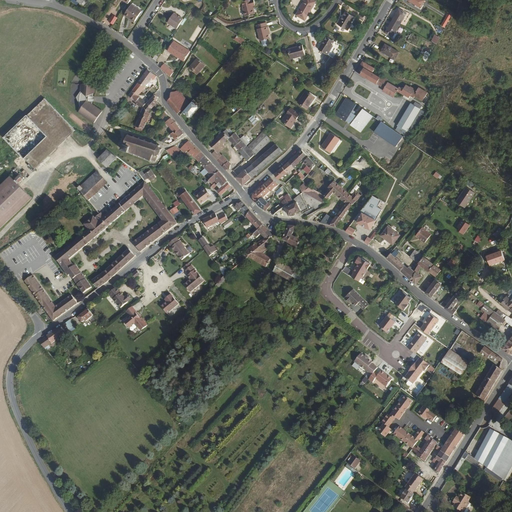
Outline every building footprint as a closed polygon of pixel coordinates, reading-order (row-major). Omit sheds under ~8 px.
[(245,0),(243,1),(244,6),(243,6),(245,16),(255,14),(254,6),(256,5),(255,0),(245,0)] [(312,0),(300,0),(293,12),(302,18),(312,0)] [(133,4),(126,14),(136,21),(143,11),(133,4)] [(393,21),(400,26),(407,14),(399,10),(393,21)] [(177,28),(183,18),(174,12),(167,22),(177,28)] [(355,19),(346,13),(341,21),(340,20),(337,26),(348,32),(351,27),(350,26),(355,19)] [(441,26),(446,28),(452,16),(447,13),(441,26)] [(111,21),(116,25),(120,19),(114,15),(111,21)] [(393,37),(400,26),(393,21),(386,32),(393,37)] [(266,23),(257,25),(260,41),(261,41),(267,39),(270,39),(269,31),(270,31),(269,26),(267,27),(266,23)] [(242,45),(245,40),(237,35),(234,40),(242,45)] [(435,35),(431,41),(437,44),(440,38),(435,35)] [(323,50),(321,53),(328,57),(334,48),(332,47),(334,43),(326,39),(320,48),(323,50)] [(184,61),(190,51),(174,41),(168,51),(184,61)] [(400,52),(386,44),(381,51),(395,59),(400,52)] [(307,57),(305,45),(304,47),(304,45),(289,49),(291,60),(297,59),(307,57)] [(157,58),(162,51),(160,50),(153,59),(156,61),(157,58)] [(426,61),(430,54),(422,50),(418,58),(426,61)] [(203,66),(195,60),(187,69),(195,75),(203,66)] [(375,71),(363,63),(357,74),(376,85),(379,79),(372,75),(375,71)] [(160,68),(170,77),(174,73),(164,64),(160,68)] [(159,79),(148,69),(145,74),(151,79),(156,83),(159,89),(160,87),(159,79)] [(151,79),(145,74),(138,82),(144,87),(151,79)] [(380,80),(379,79),(376,85),(377,86),(379,86),(385,90),(383,93),(394,99),(397,93),(409,100),(410,98),(414,100),(415,99),(423,103),(428,95),(419,90),(417,93),(414,92),(415,91),(411,89),(410,89),(406,87),(404,91),(400,89),(399,91),(388,85),(386,84),(388,81),(384,79),(383,82),(380,80)] [(144,87),(138,82),(132,91),(137,96),(144,87)] [(79,99),(76,102),(79,104),(78,112),(93,123),(100,112),(92,106),(92,102),(94,101),(94,98),(93,98),(93,86),(80,86),(79,92),(79,99)] [(207,95),(202,90),(201,92),(197,96),(204,102),(207,99),(205,97),(207,95)] [(132,91),(128,96),(142,108),(145,103),(137,96),(132,91)] [(173,93),(171,93),(170,98),(167,101),(177,113),(182,110),(184,108),(183,108),(187,103),(178,91),(173,93)] [(317,98),(307,92),(299,103),(309,110),(317,98)] [(157,96),(154,94),(146,104),(151,110),(158,102),(156,100),(158,99),(156,97),(157,96)] [(25,113),(2,135),(13,146),(54,109),(62,115),(45,97),(27,113),(26,113),(25,113)] [(354,105),(347,100),(335,117),(346,124),(347,123),(360,135),(372,118),(366,113),(365,114),(363,115),(361,115),(359,114),(358,117),(353,113),(354,111),(354,110),(353,108),(353,107),(354,105)] [(192,101),(182,112),(190,119),(200,108),(192,101)] [(151,110),(146,104),(142,108),(135,127),(141,129),(144,130),(151,114),(149,113),(151,110)] [(413,107),(411,105),(397,127),(398,128),(395,132),(404,137),(406,133),(407,133),(420,111),(422,108),(415,104),(413,107)] [(302,114),(292,108),(282,122),(291,128),(297,119),(297,120),(302,114)] [(54,109),(13,146),(32,167),(37,163),(28,152),(65,119),(62,115),(54,109)] [(160,116),(164,122),(170,118),(166,112),(160,116)] [(254,125),(258,121),(253,116),(249,120),(254,125)] [(28,152),(37,163),(74,130),(65,119),(28,152)] [(175,122),(174,123),(169,128),(174,133),(175,134),(180,130),(175,122)] [(402,140),(381,124),(373,134),(378,138),(395,150),(402,140)] [(175,134),(174,133),(170,136),(175,141),(183,134),(180,130),(175,134)] [(231,135),(226,130),(218,138),(205,147),(204,148),(223,167),(228,163),(220,156),(226,150),(225,148),(226,147),(225,146),(230,140),(232,137),(231,135)] [(272,141),(263,132),(257,138),(266,146),(272,141)] [(255,155),(248,148),(242,142),(236,133),(234,135),(232,137),(230,140),(235,148),(246,159),(248,162),(255,155)] [(149,160),(155,162),(157,156),(157,154),(159,155),(160,154),(159,154),(161,151),(162,151),(162,150),(161,149),(160,148),(161,147),(160,146),(159,147),(157,146),(157,145),(156,145),(156,146),(151,144),(152,143),(150,143),(150,144),(145,142),(145,141),(144,140),(143,141),(142,141),(143,140),(140,139),(140,140),(139,140),(139,139),(138,139),(134,138),(134,137),(133,136),(132,137),(128,135),(128,134),(126,134),(126,136),(123,143),(122,144),(123,144),(122,148),(121,147),(121,149),(122,150),(123,149),(126,150),(125,151),(127,152),(128,151),(131,153),(131,154),(132,154),(133,153),(136,154),(136,156),(137,156),(137,155),(141,156),(141,158),(142,158),(143,157),(148,160),(147,161),(149,162),(149,160)] [(331,134),(321,149),(328,154),(334,147),(335,147),(340,140),(331,134)] [(266,146),(257,138),(248,148),(255,155),(256,156),(266,146)] [(200,152),(188,141),(180,151),(183,154),(186,151),(195,158),(198,155),(200,152)] [(242,186),(243,186),(283,151),(276,144),(258,159),(251,165),(237,177),(236,178),(242,186)] [(166,152),(169,156),(170,157),(177,152),(174,148),(171,150),(166,152)] [(177,152),(170,157),(174,160),(180,156),(177,152)] [(198,155),(195,158),(197,160),(199,162),(205,157),(200,152),(198,155)] [(307,157),(302,152),(297,155),(302,161),(307,157)] [(122,161),(112,154),(104,164),(108,168),(107,169),(113,173),(122,161)] [(248,162),(251,165),(258,159),(256,156),(255,155),(248,162)] [(302,161),(297,155),(289,162),(294,168),(302,161)] [(211,163),(205,157),(199,162),(205,169),(211,163)] [(307,175),(315,167),(308,159),(303,164),(306,167),(302,170),(307,175)] [(294,168),(289,162),(283,168),(287,173),(294,168)] [(209,180),(219,172),(211,163),(205,169),(209,172),(205,176),(207,179),(203,182),(205,184),(209,188),(210,187),(212,187),(208,182),(209,180)] [(328,175),(331,172),(325,166),(322,170),(328,175)] [(287,173),(283,168),(275,175),(279,180),(287,173)] [(140,171),(138,173),(144,181),(146,179),(147,179),(148,179),(149,181),(154,177),(149,171),(143,175),(140,171)] [(223,186),(228,182),(223,176),(219,172),(209,180),(212,184),(215,182),(216,183),(217,185),(219,183),(221,185),(222,187),(223,186)] [(301,181),(302,179),(298,175),(299,174),(297,172),(294,176),(301,181)] [(0,182),(0,190),(13,179),(9,174),(0,182)] [(83,191),(80,194),(85,200),(89,206),(110,187),(99,176),(83,191)] [(271,178),(264,185),(270,191),(278,184),(271,178)] [(13,179),(0,190),(0,219),(27,194),(26,193),(13,179)] [(144,181),(127,196),(133,204),(142,196),(161,220),(132,243),(139,252),(176,224),(144,181)] [(352,199),(333,181),(333,182),(327,189),(329,191),(321,196),(324,199),(325,200),(333,195),(345,206),(346,205),(350,209),(358,199),(356,197),(357,197),(355,195),(352,199)] [(210,187),(213,191),(221,185),(219,183),(217,185),(216,183),(212,187),(210,187)] [(302,191),(307,186),(302,183),(298,188),(302,191)] [(252,198),(256,203),(263,198),(270,191),(264,185),(253,195),(252,198)] [(227,191),(223,186),(222,187),(217,192),(220,196),(227,191)] [(324,199),(321,196),(308,186),(307,186),(302,191),(320,204),(322,202),(324,199)] [(185,192),(182,188),(175,194),(177,198),(179,197),(185,192)] [(204,189),(194,197),(199,204),(210,196),(204,189)] [(467,190),(458,205),(467,210),(476,195),(467,190)] [(185,192),(179,197),(185,205),(192,200),(189,197),(185,192)] [(281,202),(285,206),(290,202),(292,200),(287,193),(279,200),(281,202)] [(27,194),(0,219),(0,228),(31,198),(27,194)] [(307,211),(299,194),(292,200),(290,202),(291,205),(285,208),(289,217),(301,212),(302,214),(307,211)] [(127,196),(122,200),(128,208),(133,204),(127,196)] [(259,207),(262,209),(268,203),(263,198),(256,203),(259,207)] [(379,204),(371,199),(353,221),(356,223),(356,224),(369,231),(381,212),(376,209),(379,204)] [(53,257),(52,258),(58,266),(66,260),(97,235),(128,208),(122,200),(101,218),(98,215),(97,216),(92,220),(91,218),(82,226),(86,231),(53,257)] [(185,205),(193,215),(200,211),(192,200),(185,205)] [(250,238),(254,235),(263,227),(245,207),(241,203),(237,202),(231,206),(238,213),(240,211),(257,230),(249,236),(250,238)] [(273,217),(275,216),(285,206),(281,202),(269,214),(273,217)] [(335,228),(350,209),(346,205),(345,206),(333,221),(329,226),(335,228)] [(168,211),(173,218),(175,216),(173,214),(176,211),(174,207),(168,211)] [(215,214),(202,221),(207,229),(219,223),(220,226),(227,221),(224,215),(217,218),(215,214)] [(320,224),(329,226),(333,221),(327,216),(320,224)] [(472,227),(464,222),(458,231),(466,236),(472,227)] [(433,233),(424,226),(418,235),(426,242),(433,233)] [(261,236),(262,237),(268,232),(263,227),(254,235),(256,238),(259,236),(259,234),(261,236)] [(295,227),(288,227),(282,241),(296,248),(300,242),(291,236),(295,227)] [(354,231),(349,227),(344,232),(350,236),(354,231)] [(399,238),(387,229),(380,238),(392,247),(399,238)] [(249,248),(253,252),(255,250),(263,244),(267,241),(272,236),(268,232),(262,237),(262,238),(254,245),(253,244),(249,248)] [(175,238),(168,244),(171,248),(178,242),(175,238)] [(204,250),(209,257),(213,254),(213,253),(216,251),(213,246),(210,249),(203,239),(199,243),(204,250)] [(178,242),(171,248),(170,249),(174,253),(181,261),(189,254),(184,248),(179,241),(178,242)] [(267,241),(263,244),(266,248),(268,249),(271,246),(267,241)] [(263,244),(255,250),(260,253),(266,248),(263,244)] [(91,280),(97,288),(108,279),(134,256),(127,249),(102,272),(91,280)] [(253,252),(250,257),(268,267),(271,261),(258,254),(260,253),(255,250),(253,252)] [(398,254),(397,252),(395,251),(386,259),(393,265),(401,272),(404,267),(394,258),(398,254)] [(416,251),(412,256),(411,258),(413,259),(419,264),(425,258),(416,251)] [(504,252),(489,257),(492,266),(507,261),(504,252)] [(359,278),(360,278),(369,264),(360,258),(359,259),(357,257),(353,263),(356,264),(351,272),(352,273),(349,277),(357,282),(359,278)] [(443,270),(425,258),(419,264),(417,268),(415,271),(416,272),(418,273),(421,268),(423,266),(438,277),(443,270)] [(456,267),(459,263),(454,259),(450,264),(456,267)] [(66,260),(58,266),(66,277),(68,275),(76,269),(73,265),(71,266),(66,260)] [(161,277),(166,274),(159,263),(154,266),(161,277)] [(291,281),(295,270),(278,263),(273,274),(291,281)] [(190,267),(185,270),(188,274),(186,275),(190,280),(190,281),(188,283),(188,282),(183,285),(189,293),(203,282),(191,266),(190,267)] [(222,274),(228,271),(224,266),(219,269),(222,274)] [(408,268),(407,269),(404,274),(411,281),(414,276),(412,275),(414,273),(408,268)] [(76,269),(68,275),(71,279),(79,273),(76,269)] [(136,270),(131,274),(134,278),(139,274),(136,270)] [(79,273),(71,279),(82,293),(90,287),(79,273)] [(416,274),(414,273),(412,275),(414,276),(411,281),(416,285),(419,280),(415,277),(417,275),(416,274)] [(23,280),(51,320),(76,303),(70,295),(54,306),(31,274),(23,280)] [(220,288),(226,279),(222,277),(216,286),(220,288)] [(431,298),(435,301),(436,299),(433,296),(442,285),(437,280),(434,283),(425,294),(431,299),(431,298)] [(115,286),(107,293),(119,308),(131,298),(127,294),(124,297),(115,286)] [(367,305),(351,290),(344,297),(343,299),(347,303),(349,302),(353,307),(356,304),(362,311),(367,305)] [(411,299),(402,292),(393,304),(402,310),(403,311),(407,306),(406,305),(411,299)] [(170,295),(166,298),(168,300),(166,302),(160,307),(166,314),(178,304),(170,295)] [(445,310),(454,316),(458,311),(454,308),(461,299),(456,295),(456,296),(452,300),(448,306),(445,310)] [(444,304),(448,306),(452,300),(449,298),(444,304)] [(495,312),(487,305),(485,308),(488,310),(483,317),(499,329),(506,321),(502,318),(500,316),(497,314),(495,312)] [(139,318),(140,318),(131,306),(125,311),(130,316),(135,312),(139,318)] [(92,315),(87,309),(76,317),(80,322),(82,321),(83,322),(92,315)] [(146,325),(140,318),(139,318),(135,312),(130,316),(123,322),(123,324),(125,328),(128,328),(133,324),(137,327),(140,330),(146,325)] [(393,317),(389,313),(378,327),(386,333),(394,322),(391,320),(393,317)] [(421,330),(428,336),(439,321),(431,315),(425,325),(424,325),(421,330)] [(71,317),(63,323),(65,325),(63,326),(64,327),(67,330),(68,329),(72,326),(73,327),(75,326),(71,320),(72,319),(71,317)] [(63,323),(37,341),(45,351),(47,349),(47,348),(42,341),(45,338),(50,344),(64,334),(60,329),(64,327),(63,326),(65,325),(63,323)] [(500,347),(504,350),(511,340),(503,332),(500,335),(506,339),(500,347)] [(407,349),(415,355),(427,340),(418,333),(407,349)] [(502,362),(504,360),(486,348),(482,354),(489,359),(490,360),(492,358),(498,362),(502,362)] [(361,371),(368,377),(371,373),(375,369),(368,364),(369,364),(357,354),(350,363),(357,369),(356,369),(356,371),(358,373),(360,372),(361,371)] [(461,378),(466,371),(446,357),(441,364),(442,365),(446,368),(461,378)] [(405,378),(413,384),(422,371),(424,371),(428,366),(419,359),(415,365),(414,364),(409,371),(410,372),(409,374),(409,373),(405,378)] [(501,369),(496,366),(477,395),(485,400),(504,371),(501,369)] [(373,380),(385,390),(391,381),(379,372),(376,376),(371,373),(368,377),(365,381),(370,384),(373,380)] [(403,394),(389,414),(394,417),(397,419),(411,400),(403,394)] [(430,410),(423,405),(417,413),(425,418),(426,417),(430,410)] [(503,420),(508,424),(511,418),(511,411),(511,410),(503,420)] [(433,411),(428,418),(431,421),(436,414),(433,411)] [(382,424),(376,432),(383,437),(389,429),(387,427),(392,419),(388,416),(386,414),(380,422),(382,424)] [(392,435),(412,448),(414,445),(417,440),(422,433),(418,430),(414,435),(416,437),(415,439),(413,437),(397,427),(392,435)] [(455,447),(464,434),(462,432),(456,428),(455,428),(447,441),(455,447)] [(511,440),(492,430),(476,459),(507,476),(511,467),(511,440)] [(423,439),(426,435),(422,433),(417,440),(423,444),(424,442),(423,441),(424,440),(423,439)] [(436,442),(428,437),(426,435),(423,439),(424,440),(423,441),(424,442),(423,444),(419,449),(414,445),(412,448),(407,455),(407,456),(409,457),(412,453),(415,456),(414,457),(422,462),(434,445),(436,442)] [(449,457),(453,451),(444,445),(441,450),(440,451),(449,457)] [(434,470),(438,473),(443,465),(446,460),(446,461),(449,457),(440,451),(441,450),(436,447),(434,449),(439,453),(437,456),(436,455),(433,459),(436,461),(432,467),(434,469),(434,470)] [(347,454),(342,461),(350,466),(354,460),(347,454)] [(414,473),(422,479),(426,473),(420,469),(418,468),(417,467),(414,473)] [(412,493),(422,479),(414,473),(404,488),(406,489),(412,493)] [(407,503),(413,494),(412,493),(406,489),(399,498),(407,503)] [(467,507),(470,502),(462,497),(459,502),(456,501),(452,507),(455,508),(456,509),(454,511),(469,511),(471,509),(467,507)]
